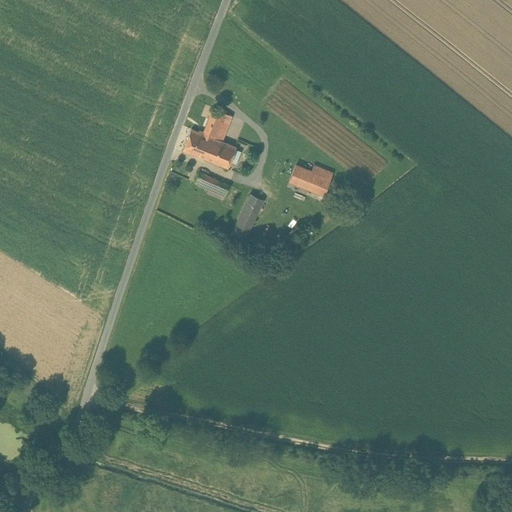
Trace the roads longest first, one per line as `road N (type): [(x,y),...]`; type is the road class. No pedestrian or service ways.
road 1 (unclassified): [(25,511),(83,415),(147,210),(226,0)]
road 2 (track): [(511,464),(350,454),(87,398)]
